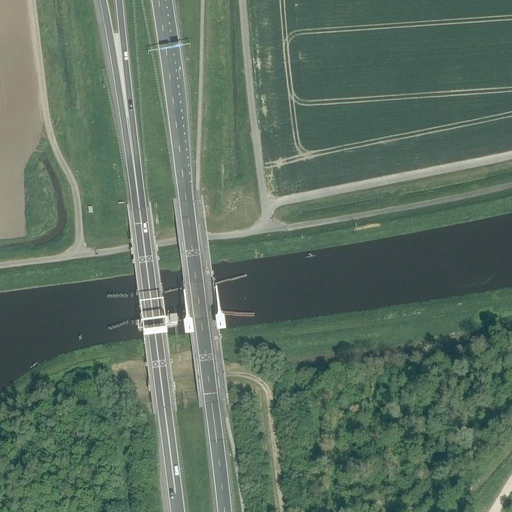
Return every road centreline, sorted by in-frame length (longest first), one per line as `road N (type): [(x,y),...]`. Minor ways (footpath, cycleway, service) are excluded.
road 1 (trunk): [(224,511),(158,0)]
road 2 (trunk): [(133,163),(177,511)]
road 3 (unclassified): [(0,266),(267,230)]
road 4 (unclassified): [(267,230),(511,185)]
road 5 (unclassified): [(267,230),(242,0)]
road 6 (motorway): [(102,0),(133,163)]
road 7 (trunk): [(117,0),(133,163)]
